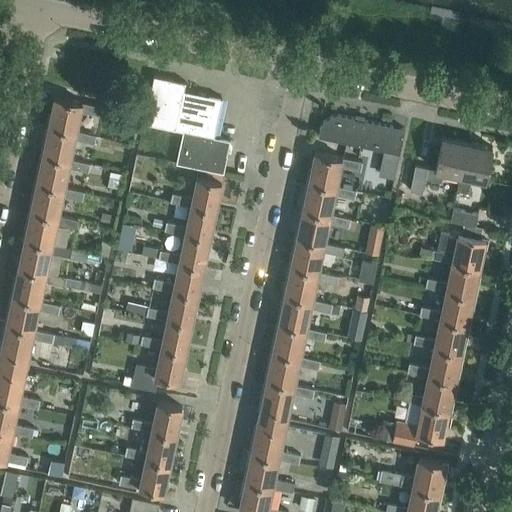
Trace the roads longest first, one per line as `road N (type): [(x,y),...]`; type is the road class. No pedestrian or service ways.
road 1 (residential): [(208,511),(304,72)]
road 2 (residential): [(304,72),(45,16)]
road 3 (residential): [(511,118),(304,72)]
road 4 (residential): [(0,222),(45,16)]
road 5 (residential): [(480,511),(511,370)]
